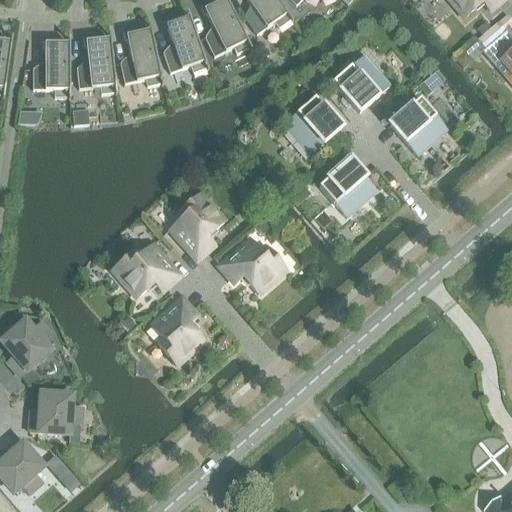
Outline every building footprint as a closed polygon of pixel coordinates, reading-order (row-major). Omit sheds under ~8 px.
[(275,0),(244,0),(254,13),(245,20),(257,38),(267,31),(275,26),(279,31),(290,23),(292,25),(293,25),(275,0)] [(287,0),(296,8),(305,0),(287,0)] [(447,0),(465,20),(482,5),(490,13),(504,0),(447,0)] [(205,41),(214,60),(225,55),(234,51),(237,57),(250,51),(251,53),(252,52),(226,1),(219,5),(217,2),(200,10),(204,17),(206,17),(215,36),(205,41)] [(207,74),(208,73),(189,20),(182,22),(181,19),(163,25),(165,33),(167,32),(174,52),(163,56),(170,76),(181,72),(182,72),(191,69),(193,76),(206,72),(207,74)] [(486,23),(476,31),(482,37),(491,29),(486,23)] [(123,35),(125,43),(127,43),(132,64),(120,66),(125,87),(136,84),(137,85),(146,83),(148,89),(161,86),(162,89),(163,89),(151,33),(143,35),(142,31),(123,35)] [(506,34),(483,54),(496,69),(501,65),(505,70),(509,75),(505,79),(511,87),(511,40),(507,35),(506,34)] [(0,98),(3,99),(3,101),(4,101),(12,45),(4,44),(4,40),(0,39),(0,98)] [(101,97),(115,96),(115,98),(117,98),(111,42),(102,42),(102,39),(84,41),(84,49),(86,49),(89,70),(77,71),(79,92),(91,91),(100,90),(101,97)] [(55,100),(69,100),(69,103),(70,103),(70,46),(62,46),(62,42),(43,42),(43,51),(45,51),(45,72),(33,72),(33,93),(45,93),(55,93),(55,100)] [(466,54),(456,62),(463,69),(463,70),(472,62),(466,54)] [(390,89),(364,59),(351,70),(333,85),(360,116),(377,100),(390,89)] [(323,71),(313,79),(321,89),(331,80),(323,71)] [(308,75),(299,83),(312,98),(321,90),(308,75)] [(429,78),(417,88),(427,99),(438,89),(429,78)] [(315,101),(297,116),(285,128),(311,158),(324,147),(342,131),(315,101)] [(390,128),(399,139),(406,146),(417,158),(447,132),(436,120),(436,119),(420,101),(390,128)] [(88,113),(72,114),(74,128),(89,127),(88,113)] [(335,207),(346,220),(376,194),(350,163),(319,190),(335,208),(335,207)] [(303,189),(296,196),(303,204),(311,197),(303,189)] [(170,232),(197,263),(214,248),(207,239),(224,225),(200,197),(178,216),(182,222),(170,232)] [(254,208),(243,217),(252,228),(263,218),(254,208)] [(262,220),(255,227),(264,237),(271,231),(262,220)] [(220,269),(235,287),(243,280),(258,297),(286,272),(267,250),(261,255),(251,243),(220,269)] [(113,273),(137,300),(155,286),(162,294),(179,279),(152,248),(140,258),(136,253),(113,273)] [(198,320),(184,305),(182,302),(152,329),(162,341),(157,346),(176,368),(204,344),(189,327),(198,320)] [(129,319),(120,326),(128,335),(137,327),(129,319)] [(18,365),(12,370),(21,381),(21,380),(27,375),(27,376),(31,372),(51,355),(44,347),(52,340),(40,326),(32,332),(25,324),(1,345),(18,365)] [(219,342),(218,347),(222,351),(227,351),(231,348),(231,343),(228,339),(223,339),(219,342)] [(27,375),(21,380),(27,387),(39,381),(31,372),(27,376),(27,375)] [(72,399),(40,396),(39,422),(31,422),(30,436),(38,436),(69,438),(70,428),(80,428),(82,410),(71,409),(72,399)] [(22,489),(28,497),(42,485),(36,478),(44,470),(23,446),(3,463),(0,459),(0,480),(14,497),(22,489)] [(46,466),(56,477),(66,469),(56,458),(46,466)] [(503,500),(488,511),(511,511),(511,496),(508,501),(505,503),(503,500)]
